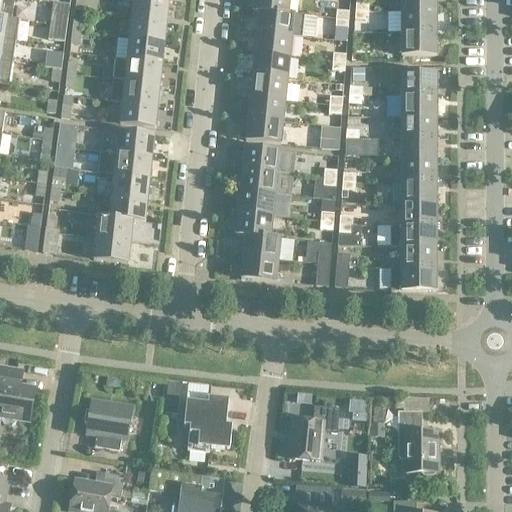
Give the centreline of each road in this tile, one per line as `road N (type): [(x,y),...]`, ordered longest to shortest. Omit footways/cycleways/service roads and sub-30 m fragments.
road 1 (residential): [(495,339),(492,0)]
road 2 (residential): [(181,315),(214,0)]
road 3 (residential): [(495,339),(269,326)]
road 4 (residential): [(36,511),(68,302)]
road 5 (residential): [(269,326),(255,511)]
road 6 (residential): [(491,511),(495,339)]
